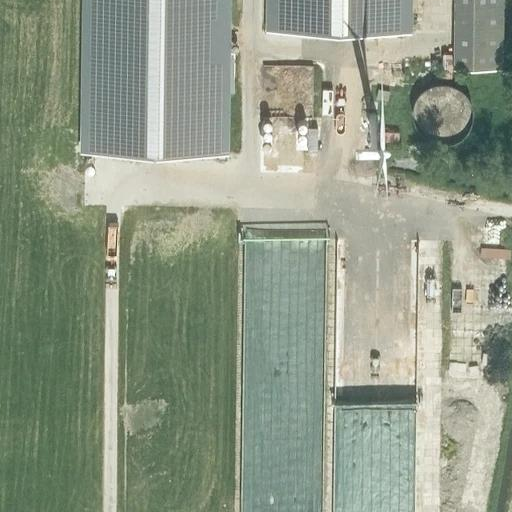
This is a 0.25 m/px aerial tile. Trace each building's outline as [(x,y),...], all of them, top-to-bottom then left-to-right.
[(226,0),(87,0),(85,150),(224,152),(226,0)] [(408,32),(408,0),(270,0),(270,30),(408,32)] [(502,0),(454,0),(454,68),(502,69),(502,0)] [(450,181),(447,192),(478,200),(481,189),(450,181)] [(360,262),(392,263),(393,238),(361,236),(360,262)] [(433,256),(435,297),(455,297),(453,255),(433,256)] [(451,309),(430,309),(431,343),(452,342),(451,309)]
